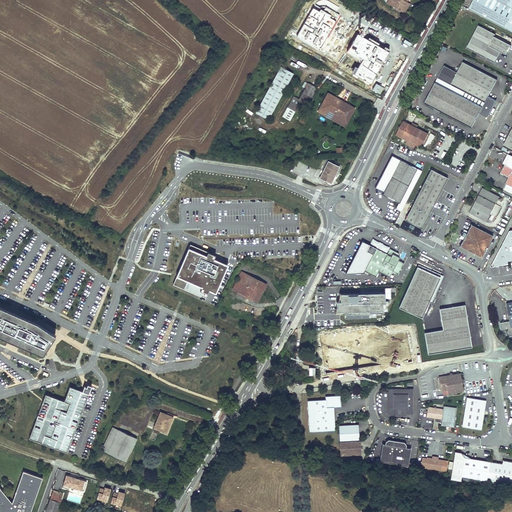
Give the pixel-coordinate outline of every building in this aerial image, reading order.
[(392,0),(395,1),(393,6),(404,12),(408,5),(406,4),(407,1),(405,0),(392,0)] [(511,0),(473,0),(469,9),(511,30),(511,0)] [(317,9),(313,7),(297,35),(320,48),(336,20),(317,9)] [(496,34),(478,25),(467,47),(495,62),(501,51),(506,54),(511,44),(494,36),(496,34)] [(388,50),(357,33),(348,49),(363,57),(354,74),(371,83),(388,50)] [(497,79),(463,61),(457,72),(444,65),(435,81),(425,102),(472,127),(480,112),(488,116),(491,110),(496,99),(489,95),(497,79)] [(293,74),(280,67),(256,112),(268,119),(293,74)] [(315,87),(307,83),(298,100),(293,96),(287,105),(300,113),(315,87)] [(341,99),(328,92),(320,106),(327,110),(325,114),(331,117),(341,99)] [(348,102),(341,99),(331,117),(338,121),(340,116),(346,120),(354,106),(348,102)] [(482,118),(480,120),(488,126),(490,124),(482,118)] [(411,125),(403,121),(396,134),(407,140),(406,144),(413,147),(415,144),(422,130),(416,128),(411,125)] [(511,129),(511,121),(500,144),(504,146),(511,129)] [(428,134),(422,130),(415,144),(421,147),(428,134)] [(422,170),(392,155),(375,187),(384,191),(382,194),(399,202),(396,208),(401,210),(422,170)] [(338,166),(328,161),(319,178),(330,184),(337,178),(334,176),(338,166)] [(511,167),(505,164),(502,171),(505,172),(504,175),(509,177),(506,183),(511,186),(511,172),(511,167)] [(431,169),(405,220),(422,228),(448,178),(431,169)] [(473,205),(470,212),(478,217),(481,210),(490,215),(500,197),(482,188),(480,192),(481,192),(474,206),(473,205)] [(490,215),(481,210),(478,217),(487,221),(490,215)] [(463,240),(460,247),(482,258),(493,236),(471,225),(468,231),(466,234),(463,232),(461,233),(460,234),(461,236),(464,238),(463,240)] [(511,229),(510,230),(491,268),(497,267),(497,263),(511,260),(511,229)] [(362,241),(346,274),(364,273),(365,271),(376,277),(379,272),(390,277),(393,271),(398,274),(404,263),(398,260),(400,257),(398,253),(390,249),(387,254),(362,241)] [(190,244),(173,284),(201,296),(203,292),(207,294),(209,290),(201,287),(210,266),(215,268),(218,261),(214,259),(215,255),(190,244)] [(201,287),(209,290),(216,293),(228,265),(218,261),(215,268),(210,266),(201,287)] [(441,277),(417,267),(399,307),(422,318),(435,289),(437,290),(440,285),(437,283),(441,277)] [(267,284),(241,272),(232,289),(258,302),(267,284)] [(384,292),(340,293),(336,311),(346,311),(345,319),(371,319),(370,312),(385,312),(386,299),(391,299),(391,287),(385,287),(384,292)] [(511,301),(506,303),(509,321),(500,323),(502,330),(507,329),(508,331),(507,332),(507,335),(509,336),(511,336),(511,334),(511,301)] [(465,305),(440,309),(443,330),(425,333),(428,354),(472,347),(465,305)] [(13,312),(0,306),(0,336),(10,341),(39,354),(53,334),(37,323),(13,312)] [(352,337),(354,355),(366,353),(366,350),(376,348),(374,340),(368,341),(365,324),(352,327),(354,336),(352,337)] [(369,325),(369,334),(382,333),(382,324),(369,325)] [(392,342),(393,352),(414,350),(412,339),(406,339),(406,333),(417,331),(416,324),(391,327),(393,342),(392,342)] [(42,355),(55,335),(53,334),(39,354),(42,355)] [(323,368),(336,365),(332,350),(341,348),(339,338),(321,343),(322,349),(318,350),(323,368)] [(448,394),(463,391),(462,385),(464,382),(461,380),(461,377),(460,374),(453,375),(450,373),(448,375),(438,377),(441,391),(447,390),(448,394)] [(87,384),(86,387),(84,386),(82,391),(70,386),(64,401),(45,394),(29,438),(67,452),(92,386),(87,384)] [(388,414),(413,414),(414,389),(388,389),(388,414)] [(326,399),(308,400),(310,431),(336,430),(334,407),(341,407),(341,395),(325,396),(326,399)] [(466,397),(461,427),(481,430),(486,401),(466,397)] [(434,408),(428,407),(426,416),(437,418),(437,421),(441,422),(446,423),(446,422),(450,423),(449,427),(454,427),(457,408),(444,406),(443,409),(436,408),(436,406),(434,406),(434,408)] [(172,416),(159,411),(153,428),(166,432),(172,416)] [(359,424),(339,426),(340,441),(360,440),(359,424)] [(137,438),(112,427),(102,452),(127,462),(137,438)] [(340,441),(341,455),(361,454),(360,440),(340,441)] [(379,461),(407,466),(410,448),(405,448),(405,445),(403,442),(388,440),(385,442),(384,444),(382,444),(379,461)] [(489,462),(464,457),(460,453),(454,452),(450,479),(460,481),(461,476),(486,480),(489,462)] [(420,467),(446,471),(448,461),(437,459),(437,460),(432,460),(432,458),(427,458),(426,458),(422,458),(420,467)] [(489,461),(489,462),(486,480),(486,482),(511,485),(511,461),(502,460),(502,463),(501,466),(496,466),(496,462),(489,461)] [(30,511),(42,478),(23,471),(11,502),(0,488),(0,511),(30,511)] [(65,477),(62,487),(81,492),(84,482),(65,477)] [(99,488),(96,500),(121,507),(125,496),(99,488)] [(54,492),(45,511),(56,511),(63,496),(54,492)]
